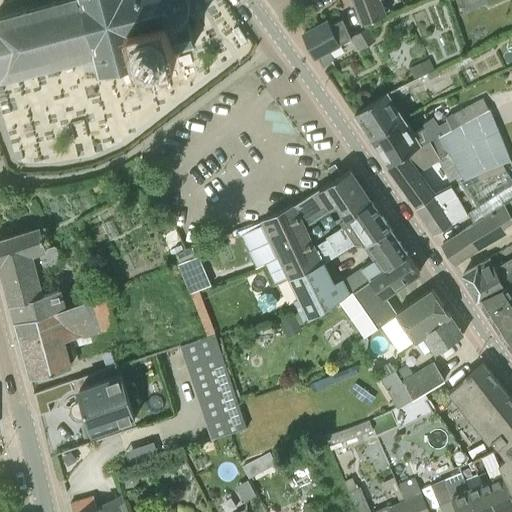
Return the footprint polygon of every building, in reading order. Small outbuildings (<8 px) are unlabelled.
[(66,0),(57,2),(51,3),(51,4),(27,10),(27,9),(21,11),(0,17),(0,52),(1,56),(0,56),(0,58),(4,74),(12,72),(12,70),(35,65),(36,65),(39,65),(41,64),(41,63),(48,60),(98,48),(104,69),(142,59),(143,60),(169,52),(194,45),(189,26),(190,26),(187,16),(189,13),(190,10),(191,10),(192,7),(191,7),(191,2),(191,0),(66,0)] [(386,0),(355,0),(364,22),(387,13),(387,11),(390,10),(386,0)] [(368,27),(352,35),(343,18),(331,24),(329,20),(304,33),(315,56),(316,56),(322,67),(323,67),(322,65),(334,59),(329,50),(341,44),(339,41),(351,35),(358,50),(375,41),(368,27)] [(435,69),(429,58),(410,67),(414,78),(427,72),(435,69)] [(427,72),(429,79),(439,74),(437,68),(435,69),(427,72)] [(373,139),(404,119),(386,92),(355,112),(373,139)] [(472,119),(492,110),(491,109),(490,109),(490,108),(489,108),(483,97),(446,116),(447,119),(439,123),(434,115),(424,121),(425,125),(420,129),(422,134),(417,138),(404,119),(373,139),(383,155),(382,155),(388,165),(422,144),(439,135),(472,119)] [(439,135),(443,144),(451,151),(463,175),(466,180),(504,163),(503,163),(511,159),(511,157),(507,145),(500,130),(492,110),(472,119),(439,135)] [(440,157),(451,151),(443,144),(439,135),(422,144),(388,165),(414,202),(434,188),(421,170),(441,159),(440,157)] [(338,206),(347,200),(363,188),(350,169),(331,180),(293,205),(292,204),(263,219),(292,276),(323,261),(354,242),(341,221),(340,222),(343,226),(326,236),(327,238),(316,245),(304,220),(327,205),(330,209),(337,205),(338,206)] [(473,185),(478,207),(497,202),(497,199),(511,194),(511,193),(507,176),(473,185)] [(452,221),(453,222),(469,213),(468,212),(476,207),(460,180),(433,194),(429,197),(417,206),(436,233),(452,221)] [(121,197),(116,185),(108,189),(113,201),(121,197)] [(341,221),(354,242),(355,243),(364,244),(367,248),(393,230),(372,201),(346,219),(346,218),(341,221)] [(480,246),(507,232),(503,226),(511,221),(511,217),(504,204),(467,228),(466,227),(458,231),(459,232),(442,243),(455,263),(480,246)] [(47,247),(47,246),(41,227),(0,238),(0,264),(15,320),(66,304),(61,287),(44,292),(37,269),(60,262),(56,246),(55,245),(47,247)] [(183,250),(187,249),(177,228),(162,235),(171,254),(183,250)] [(362,266),(363,268),(369,280),(385,269),(408,253),(400,241),(393,230),(367,248),(374,258),(362,266)] [(193,246),(187,249),(183,250),(185,258),(195,254),(193,246)] [(182,259),(193,288),(212,281),(202,252),(182,259)] [(369,280),(353,291),(350,293),(343,297),(339,300),(364,336),(378,327),(399,312),(398,312),(385,295),(406,280),(420,271),(408,253),(385,269),(369,280)] [(491,257),(481,263),(463,272),(478,298),(480,297),(511,283),(511,257),(496,266),(491,257)] [(335,283),(324,263),(292,277),(301,297),(311,318),(339,300),(343,297),(350,293),(343,278),(335,283)] [(511,283),(480,297),(504,336),(511,345),(511,283)] [(423,336),(448,317),(451,315),(432,288),(398,312),(399,312),(378,327),(380,326),(398,351),(415,339),(416,341),(423,336)] [(84,335),(117,326),(108,292),(66,306),(66,304),(15,320),(30,376),(73,365),(70,352),(66,338),(83,334),(84,335)] [(304,322),(304,321),(299,311),(280,320),(288,337),(302,330),(300,325),(304,322)] [(434,352),(460,335),(448,317),(423,336),(434,352)] [(367,348),(368,339),(366,336),(358,341),(364,350),(367,348)] [(404,378),(402,380),(414,398),(446,378),(434,360),(413,373),(404,378)] [(511,395),(485,361),(451,389),(491,439),(494,437),(511,422),(511,395)] [(398,369),(404,378),(413,373),(407,363),(398,369)] [(414,398),(402,380),(396,369),(395,370),(381,378),(381,379),(398,407),(413,398),(414,398)] [(93,431),(112,425),(136,418),(132,407),(143,404),(137,386),(126,389),(122,375),(80,389),(93,431)] [(44,389),(34,392),(41,414),(50,411),(48,403),(61,399),(62,396),(65,392),(73,390),(70,382),(57,385),(44,389)] [(233,390),(237,400),(242,398),(238,388),(233,390)] [(354,425),(358,433),(373,428),(370,419),(354,425)] [(510,458),(501,465),(504,472),(511,491),(511,422),(494,437),(510,458)] [(356,434),(358,433),(354,425),(326,435),(329,443),(330,443),(341,439),(346,437),(356,434)] [(469,462),(474,475),(500,464),(494,449),(469,462)] [(258,472),(252,460),(244,464),(250,476),(258,472)] [(444,511),(457,507),(459,511),(489,511),(478,484),(474,475),(469,462),(460,466),(462,471),(445,478),(447,483),(448,486),(435,492),(443,511),(444,511)] [(503,511),(511,508),(511,491),(504,472),(501,465),(500,464),(474,475),(478,484),(489,511),(503,511)] [(140,480),(139,471),(124,472),(125,486),(134,486),(140,480)] [(361,486),(358,487),(353,476),(345,480),(358,511),(393,511),(390,505),(389,505),(391,511),(379,511),(378,509),(372,511),(361,486)] [(393,511),(409,511),(405,499),(398,483),(394,476),(382,481),(386,491),(394,488),(400,501),(390,505),(393,511)] [(405,499),(409,511),(430,511),(425,499),(421,491),(405,499)] [(128,511),(123,498),(97,507),(94,495),(70,502),(73,511),(128,511)]
